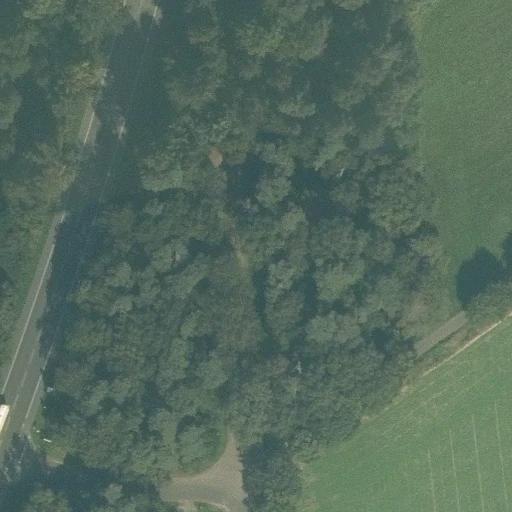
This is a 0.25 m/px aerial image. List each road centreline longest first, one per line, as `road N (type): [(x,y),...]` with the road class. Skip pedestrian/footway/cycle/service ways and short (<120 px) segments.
road 1 (primary): [(0,446),(147,0)]
road 2 (unclassified): [(238,483),(511,283)]
road 3 (unclassified): [(238,483),(174,490),(93,483),(0,450)]
